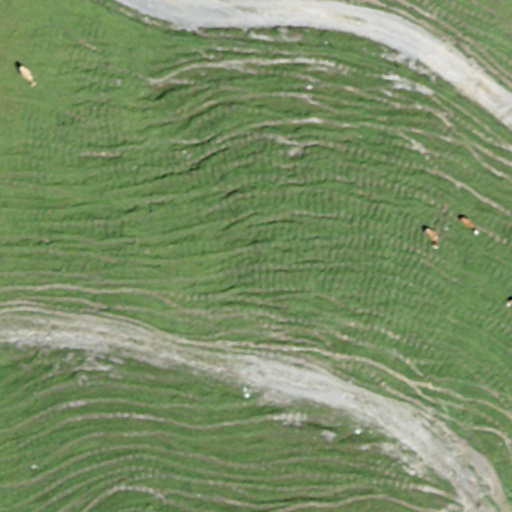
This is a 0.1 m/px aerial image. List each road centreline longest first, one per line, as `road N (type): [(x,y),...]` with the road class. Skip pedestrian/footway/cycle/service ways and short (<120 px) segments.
road 1 (track): [(496,511),(454,459),(410,424),(370,406),(210,354),(63,326),(0,324)]
road 2 (track): [(511,114),(392,28),(344,15),(150,0)]
